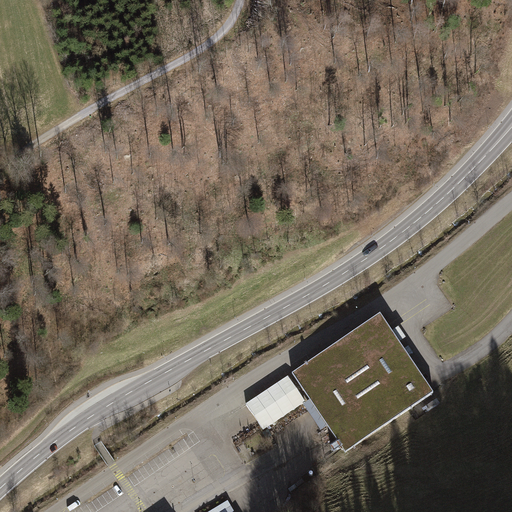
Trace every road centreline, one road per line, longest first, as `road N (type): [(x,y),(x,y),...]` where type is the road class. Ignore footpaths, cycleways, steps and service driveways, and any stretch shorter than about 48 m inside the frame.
road 1 (secondary): [(0,491),(88,418),(333,281),(406,230),(511,126)]
road 2 (track): [(0,166),(204,49),(234,20),(241,0)]
